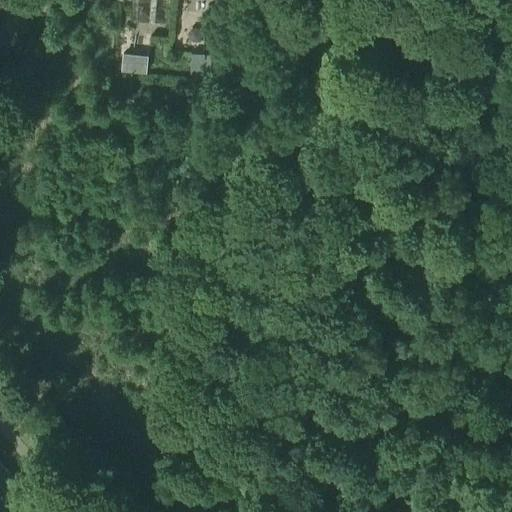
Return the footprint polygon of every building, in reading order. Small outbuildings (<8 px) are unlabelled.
[(198,0),(191,0),(191,13),(208,13),(209,1),(198,0)] [(0,2),(0,32),(10,32),(8,2),(0,2)] [(199,46),(210,45),(209,31),(198,32),(199,46)] [(120,60),(136,63),(141,37),(125,34),(120,60)] [(200,53),(200,79),(217,79),(217,53),(200,53)]
